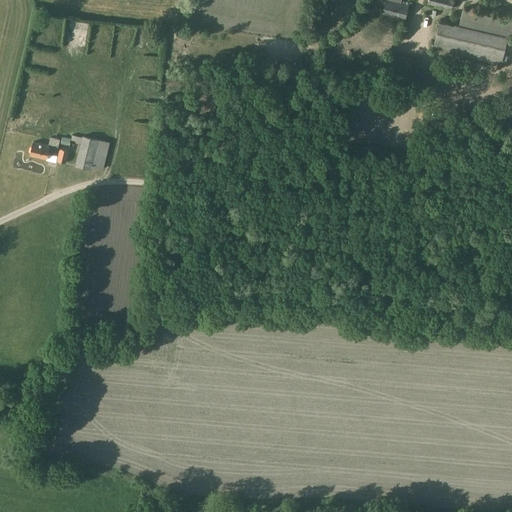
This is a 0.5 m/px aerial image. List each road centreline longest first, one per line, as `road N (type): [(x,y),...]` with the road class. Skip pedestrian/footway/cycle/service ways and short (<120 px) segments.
road 1 (track): [(511,211),(155,184)]
road 2 (unclassified): [(155,184),(99,182),(0,221)]
